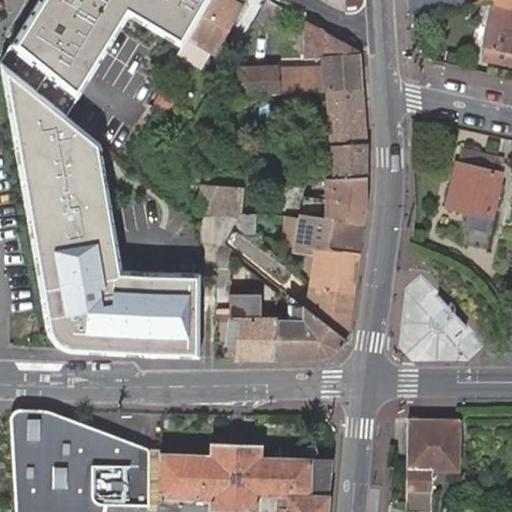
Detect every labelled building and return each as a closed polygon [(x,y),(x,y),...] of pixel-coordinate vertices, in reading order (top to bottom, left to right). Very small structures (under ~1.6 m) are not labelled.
[(41,0),(6,56),(76,110),(127,27),(172,54),(204,0),(41,0)] [(248,5),(239,0),(208,0),(186,37),(177,53),(209,71),(248,5)] [(511,0),(496,0),(495,5),(511,9),(511,0)] [(511,64),(511,9),(495,5),(486,45),(488,46),(486,58),(511,64)] [(358,53),(305,21),(307,56),(329,55),(328,66),(286,69),(286,66),(231,66),(216,95),(328,86),(359,84),(358,53)] [(101,143),(2,65),(48,338),(71,351),(94,352),(197,354),(200,271),(122,268),(101,143)] [(329,144),(361,143),(359,84),(328,86),(329,144)] [(329,179),(363,179),(361,143),(329,144),(329,179)] [(457,164),(448,204),(490,214),(502,161),(462,152),(459,165),(457,164)] [(364,204),(363,179),(329,179),(327,203),(299,201),(296,218),(361,225),(364,204)] [(199,207),(213,208),(214,187),(201,186),(199,207)] [(214,187),(213,208),(228,210),(229,187),(214,187)] [(228,210),(245,212),(246,189),(229,187),(228,210)] [(256,213),(245,212),(244,225),(257,228),(256,213)] [(358,256),(361,225),(296,218),(287,217),(286,237),(316,245),(358,256)] [(311,281),(318,283),(354,294),(358,256),(316,245),(311,279),(311,281)] [(402,281),(400,357),(469,359),(470,309),(439,308),(440,282),(402,281)] [(274,319),(272,357),(334,358),(343,351),(348,340),(314,313),(275,282),(274,308),(277,312),(292,313),(292,321),(274,319)] [(314,313),(348,340),(354,294),(318,283),(314,313)] [(233,356),(272,357),(274,319),(256,319),(256,310),(256,296),(226,296),(226,307),(225,318),(234,318),(233,351),(226,351),(226,356),(233,356)] [(234,318),(225,318),(224,351),(226,351),(233,351),(234,318)] [(104,511),(108,497),(160,495),(210,496),(210,511),(249,511),(257,511),(258,498),(282,499),(280,511),(324,511),(330,458),(260,457),(261,442),(211,441),(210,452),(160,450),(54,410),(41,407),(17,407),(14,409),(11,413),(10,418),(16,511),(104,511)] [(434,470),(435,419),(410,418),(408,511),(414,511),(433,511),(434,490),(431,489),(431,470),(434,470)] [(460,420),(435,419),(434,470),(459,471),(460,420)]
